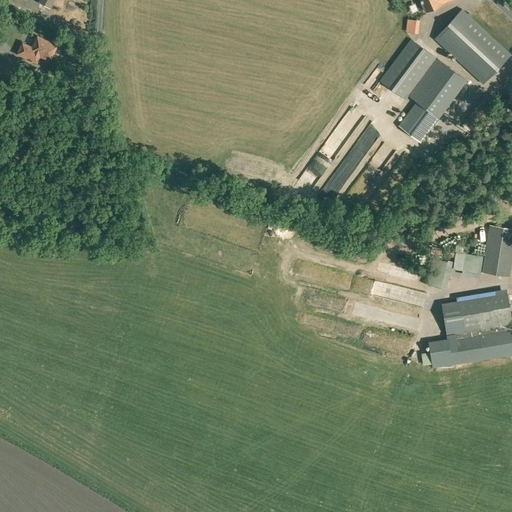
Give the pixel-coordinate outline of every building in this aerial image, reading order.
[(420,0),(426,12),(450,0),(420,0)] [(0,17),(1,20),(9,18),(5,4),(0,5),(0,17)] [(483,84),(511,54),(462,9),(435,38),(483,84)] [(23,44),(22,44),(18,53),(36,62),(39,55),(50,60),(56,46),(37,37),(31,50),(22,46),(23,44)] [(396,92),(427,51),(410,39),(379,81),(396,92)] [(416,138),(433,115),(438,119),(466,80),(436,58),(408,97),(416,102),(398,126),(416,138)] [(376,80),(387,66),(382,62),(372,76),(376,80)] [(485,94),(484,95),(465,122),(475,129),(495,102),(485,94)] [(484,274),(491,275),(509,278),(511,260),(511,231),(491,228),(484,274)] [(483,256),(456,252),(453,269),(463,270),(462,275),(480,278),(481,273),(483,258),(483,256)] [(446,289),(453,262),(442,259),(431,256),(424,283),(436,286),(446,289)] [(432,367),(511,354),(511,322),(507,293),(457,301),(462,331),(451,333),(451,338),(428,342),(432,367)]
